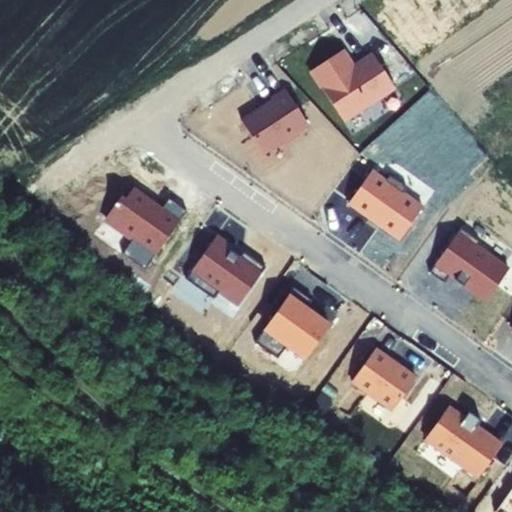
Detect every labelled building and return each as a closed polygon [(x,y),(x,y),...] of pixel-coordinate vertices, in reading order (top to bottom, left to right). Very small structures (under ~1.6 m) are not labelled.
[(344,123),(396,90),(373,53),(355,65),(344,49),(310,71),(344,123)] [(267,157),(311,127),(284,89),(241,119),(267,157)] [(423,204),(371,169),(346,206),(398,241),(423,204)] [(147,271),(189,210),(168,196),(162,206),(134,188),(126,200),(123,198),(106,222),(132,240),(122,255),(147,271)] [(238,308),(263,269),(229,247),(233,240),(216,229),(187,275),(238,308)] [(484,302),(509,267),(460,232),(434,268),(484,302)] [(304,361),(332,321),(290,292),(262,333),(304,361)] [(390,414),(417,376),(377,347),(350,386),(390,414)] [(476,480),(503,443),(478,425),(483,419),(470,409),(463,418),(449,408),(424,443),(476,480)] [(511,511),(511,492),(500,510),(502,511),(511,511)]
